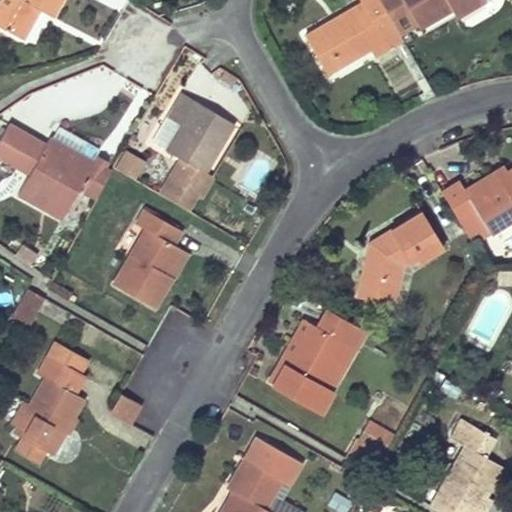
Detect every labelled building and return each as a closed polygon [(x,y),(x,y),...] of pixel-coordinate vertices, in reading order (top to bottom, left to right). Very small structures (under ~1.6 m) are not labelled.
[(60,0),(3,0),(0,6),(0,22),(23,37),(41,8),(52,15),(60,0)] [(386,49),(402,40),(393,25),(380,4),(378,0),(358,0),(361,3),(304,35),(326,74),(370,49),(383,43),(386,49)] [(378,0),(393,25),(411,15),(417,27),(449,9),(453,17),(483,0),(482,0),(378,0)] [(383,43),(370,49),(373,55),(386,49),(383,43)] [(233,123),(180,91),(166,115),(179,123),(164,148),(179,156),(158,190),(186,207),(195,193),(199,195),(212,174),(204,170),(233,123)] [(179,123),(166,115),(151,139),(164,148),(179,123)] [(0,152),(17,163),(34,134),(9,120),(0,135),(0,152)] [(100,147),(61,123),(54,136),(93,158),(100,147)] [(29,170),(46,142),(34,134),(17,163),(29,170)] [(111,169),(93,158),(54,136),(51,134),(46,142),(29,170),(18,189),(61,214),(79,185),(97,195),(111,169)] [(138,163),(126,156),(117,169),(130,177),(138,163)] [(504,167),(494,172),(498,178),(507,172),(504,167)] [(460,183),(441,192),(472,243),(511,218),(511,169),(507,172),(498,178),(494,172),(465,190),(460,183)] [(183,230),(145,210),(137,223),(146,228),(113,284),(155,307),(172,277),(165,273),(180,247),(175,244),(183,230)] [(443,247),(418,211),(369,244),(375,253),(370,266),(364,264),(356,299),(393,307),(403,269),(416,258),(419,264),(443,247)] [(375,253),(369,244),(364,264),(370,266),(375,253)] [(186,251),(180,247),(165,273),(172,277),(186,251)] [(511,282),(511,268),(490,269),(491,282),(511,282)] [(38,296),(26,288),(13,314),(24,320),(38,296)] [(365,331),(326,309),(316,327),(308,323),(272,386),(321,414),(332,393),(322,387),(338,359),(347,343),(355,349),(365,331)] [(266,383),(272,386),(308,323),(302,319),(266,383)] [(355,349),(347,343),(338,359),(347,364),(355,349)] [(81,376),(45,356),(35,373),(44,379),(9,441),(34,455),(39,447),(50,453),(82,398),(73,392),(81,376)] [(140,404),(120,392),(108,413),(127,424),(140,404)] [(494,438),(462,419),(450,438),(464,446),(429,506),(438,511),(475,511),(485,495),(501,466),(484,457),(494,438)] [(382,455),(355,439),(343,457),(354,464),(382,455)] [(280,482),(244,460),(227,489),(233,494),(240,497),(230,511),(265,511),(263,511),(280,482)] [(326,505),(341,511),(344,511),(351,499),(332,490),(326,505)] [(230,511),(240,497),(233,494),(222,511),(230,511)] [(485,511),(493,499),(485,495),(475,511),(485,511)]
